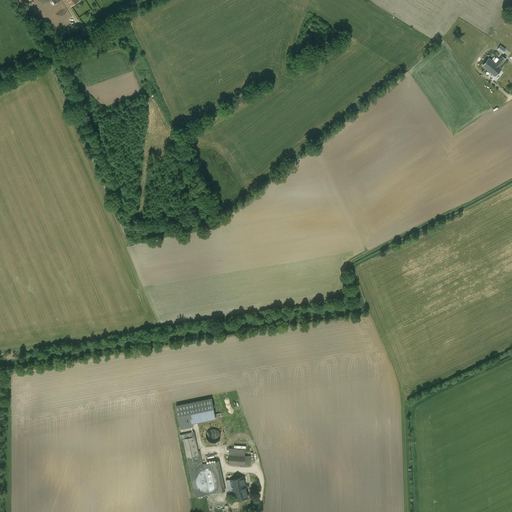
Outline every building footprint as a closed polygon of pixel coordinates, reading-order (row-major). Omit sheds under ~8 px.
[(496,63),(495,64),(489,58),(482,66),(495,77),(501,69),(499,67),(505,60),(502,56),(499,59),(496,63)] [(212,399),(176,406),(181,429),(193,426),(192,423),(216,418),(212,399)] [(213,430),(211,430),(210,431),(209,431),(208,432),(208,433),(207,433),(207,434),(206,435),(206,436),(206,437),(206,438),(207,439),(207,440),(208,441),(209,442),(210,443),(211,443),(212,443),(213,443),(215,443),(216,443),(217,442),(218,442),(219,441),(219,440),(220,439),(220,438),(220,437),(220,436),(220,435),(220,434),(219,433),(218,432),(218,431),(217,431),(216,430),(214,430),(213,430)] [(195,437),(183,439),(190,471),(199,469),(198,465),(202,464),(200,451),(198,451),(195,437)] [(229,455),(229,464),(245,465),(245,456),(229,455)] [(219,461),(210,463),(216,493),(225,491),(219,461)] [(202,464),(198,465),(199,469),(190,471),(195,497),(216,493),(210,463),(202,464)] [(248,476),(226,481),(229,491),(233,490),(235,500),(247,497),(246,490),(250,489),(248,476)] [(234,503),(234,501),(229,502),(231,511),(240,509),(239,504),(236,505),(236,503),(234,503)]
